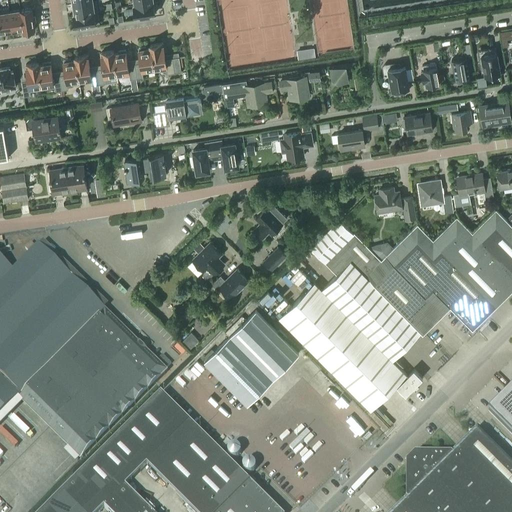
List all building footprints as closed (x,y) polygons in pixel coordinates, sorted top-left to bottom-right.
[(92,1),(72,4),(73,10),(74,10),(75,14),(98,11),(96,0),(95,0),(92,0),(92,1)] [(154,2),(133,5),(135,17),(156,14),(154,2)] [(9,8),(0,9),(0,25),(1,34),(13,32),(10,11),(9,8)] [(32,8),(21,9),(25,29),(25,30),(26,30),(35,29),(34,22),(36,22),(35,16),(33,16),(32,8)] [(21,9),(10,11),(13,32),(25,30),(25,29),(21,9)] [(75,14),(73,14),(73,15),(75,27),(79,27),(78,26),(81,26),(88,25),(100,23),(98,11),(75,14)] [(150,45),(150,48),(151,48),(154,69),(161,68),(161,67),(166,66),(167,74),(181,72),(180,64),(179,58),(179,57),(165,59),(165,55),(163,43),(150,45)] [(463,44),(465,55),(471,54),(469,43),(463,44)] [(141,63),(134,64),(137,79),(143,78),(142,70),(147,69),(147,70),(154,69),(151,48),(150,48),(146,48),(145,47),(138,48),(140,59),(141,63)] [(298,59),(315,57),(314,48),(296,50),(298,59)] [(103,69),(97,70),(99,85),(106,83),(104,76),(109,75),(110,76),(118,75),(117,74),(114,53),(114,50),(101,52),(103,64),(103,69)] [(119,53),(114,53),(117,74),(118,75),(124,74),(124,73),(129,72),(130,80),(137,79),(134,64),(128,65),(127,61),(125,50),(118,51),(119,53)] [(481,55),(479,55),(482,77),(484,77),(501,74),(501,73),(497,52),(481,55)] [(88,55),(75,56),(75,59),(75,60),(79,80),(79,81),(87,80),(86,79),(91,78),(93,86),(99,85),(97,70),(90,71),(90,67),(88,55)] [(470,79),(469,77),(466,57),(451,60),(455,81),(469,79),(470,79)] [(66,75),(59,76),(61,90),(68,89),(68,87),(73,86),(73,82),(79,81),(79,80),(75,60),(71,60),(70,58),(63,60),(65,70),(66,75)] [(28,80),(21,82),(24,96),(31,95),(30,88),(35,87),(35,88),(42,87),(42,86),(38,65),(39,65),(39,62),(26,64),(28,80)] [(39,65),(38,65),(42,86),(42,87),(49,86),(49,85),(54,84),(55,91),(61,90),(59,76),(53,77),(52,72),(50,62),(43,63),(44,65),(39,65)] [(440,85),(439,83),(436,63),(422,65),(423,70),(421,70),(423,83),(425,83),(426,87),(440,85)] [(409,90),(409,88),(405,66),(388,69),(392,92),(409,90)] [(0,90),(15,88),(13,71),(10,71),(9,67),(0,68),(0,90)] [(347,81),(347,80),(345,68),(332,70),(333,78),(338,82),(347,81)] [(310,80),(320,79),(319,72),(309,73),(310,80)] [(280,81),(282,89),(288,88),(290,96),(308,93),(305,77),(280,81)] [(265,92),(272,91),(270,82),(247,86),(246,80),(222,84),(226,108),(235,107),(233,96),(247,94),(248,103),(266,100),(265,92)] [(204,89),(202,89),(203,96),(209,95),(209,93),(223,91),(222,83),(204,86),(204,89)] [(166,101),(167,110),(153,112),(155,127),(170,125),(170,120),(186,117),(186,115),(201,113),(199,98),(184,100),(183,98),(166,101)] [(501,120),(511,119),(508,100),(480,104),(483,124),(501,122),(501,120)] [(102,102),(90,103),(91,110),(103,108),(102,102)] [(138,103),(111,107),(114,124),(127,122),(127,123),(141,120),(139,110),(138,104),(138,103)] [(447,105),(436,107),(438,114),(449,112),(447,105)] [(454,132),(467,130),(466,124),(472,123),(470,111),(451,113),(454,132)] [(407,134),(410,134),(433,130),(430,112),(404,117),(404,119),(403,119),(402,121),(403,126),(404,128),(406,127),(407,134)] [(33,118),(32,119),(34,128),(35,137),(50,135),(50,138),(61,136),(58,114),(51,116),(33,118)] [(235,115),(227,117),(229,126),(236,125),(235,115)] [(379,128),(378,119),(377,115),(362,117),(364,130),(379,128)] [(327,123),(319,125),(321,133),(329,131),(327,123)] [(0,158),(9,158),(4,126),(0,126),(0,158)] [(278,130),(261,133),(262,140),(279,137),(278,130)] [(338,134),(331,135),(332,143),(340,142),(341,150),(359,147),(364,146),(362,132),(362,130),(338,134)] [(284,139),(280,139),(282,152),(286,151),(287,158),(303,156),(302,147),(312,146),(311,132),(300,134),(300,132),(283,134),(284,139)] [(238,164),(235,143),(223,145),(222,141),(213,142),(216,157),(224,155),(225,168),(236,166),(236,164),(238,164)] [(210,170),(208,158),(216,157),(213,142),(205,144),(205,148),(193,149),(197,170),(199,170),(199,172),(210,170)] [(254,145),(246,146),(247,155),(255,154),(254,145)] [(152,176),(166,173),(163,153),(144,157),(146,170),(151,169),(152,176)] [(141,171),(146,170),(144,157),(124,160),(128,180),(142,177),(141,171)] [(67,167),(70,191),(77,190),(77,189),(87,188),(87,185),(89,185),(88,177),(85,178),(83,164),(67,167)] [(63,192),(70,191),(67,167),(50,169),(52,183),(49,183),(50,191),(53,190),(53,193),(63,191),(63,192)] [(511,168),(505,170),(505,168),(500,169),(501,171),(497,171),(500,189),(511,186),(511,168)] [(28,199),(27,193),(24,173),(0,176),(0,178),(4,203),(28,199)] [(490,177),(483,178),(482,173),(457,177),(460,195),(484,191),(485,199),(494,198),(490,177)] [(453,212),(451,195),(451,194),(443,196),(440,179),(426,181),(426,182),(418,183),(421,205),(443,201),(445,213),(453,212)] [(402,208),(399,191),(394,191),(393,187),(379,189),(380,194),(375,194),(378,212),(402,208)] [(416,219),(414,206),(412,195),(401,197),(405,220),(416,219)] [(258,225),(253,230),(262,238),(269,232),(272,235),(273,234),(283,224),(282,224),(281,223),(287,217),(273,203),(267,209),(266,208),(256,219),(260,223),(258,225)] [(511,225),(496,209),(472,232),(511,272),(511,225)] [(511,272),(472,232),(457,216),(433,239),(497,304),(511,288),(511,272)] [(325,262),(353,233),(339,219),(310,247),(325,262)] [(218,220),(212,226),(213,227),(221,234),(226,229),(219,222),(218,220)] [(433,239),(417,223),(381,259),(365,275),(406,315),(433,288),(450,305),(473,328),(497,304),(433,239)] [(365,275),(381,259),(367,245),(366,246),(353,233),(325,262),(337,274),(350,260),(365,275)] [(38,245),(13,270),(0,257),(0,424),(24,400),(83,458),(167,372),(104,310),(108,305),(44,241),(39,246),(38,245)] [(218,257),(222,254),(210,242),(205,247),(199,253),(192,259),(204,271),(201,274),(207,280),(225,263),(218,257)] [(200,242),(194,248),(199,253),(205,247),(200,242)] [(31,243),(25,249),(29,253),(35,247),(31,243)] [(278,246),(264,260),(272,269),(286,255),(278,246)] [(330,270),(308,249),(302,255),(324,276),(330,270)] [(406,315),(365,275),(350,260),(337,274),(322,289),(392,360),(421,331),(406,315)] [(248,281),(237,269),(225,281),(220,276),(211,284),(217,290),(220,287),(231,298),(248,281)] [(392,360),(322,289),(314,281),(279,317),(371,409),(406,374),(392,360)] [(256,310),(205,360),(218,374),(212,381),(240,409),(246,402),(247,403),(298,352),(256,310)] [(191,332),(182,341),(190,348),(198,340),(191,332)] [(397,385),(405,394),(422,377),(414,369),(397,385)] [(511,387),(488,411),(511,434),(511,387)] [(218,511),(249,482),(248,480),(161,394),(104,450),(133,479),(147,466),(193,511),(218,511)] [(511,511),(511,467),(477,433),(454,456),(451,453),(414,453),(413,453),(412,454),(410,454),(409,455),(408,456),(407,458),(406,459),(406,460),(406,462),(406,498),(408,501),(397,511),(511,511)] [(125,487),(133,479),(104,450),(75,479),(104,508),(125,487)] [(79,511),(99,511),(104,508),(75,479),(61,494),(79,511)] [(279,511),(249,482),(218,511),(279,511)] [(129,511),(140,502),(125,487),(104,508),(108,511),(129,511)] [(50,511),(79,511),(61,494),(46,508),(50,511)] [(150,511),(140,502),(129,511),(150,511)]
